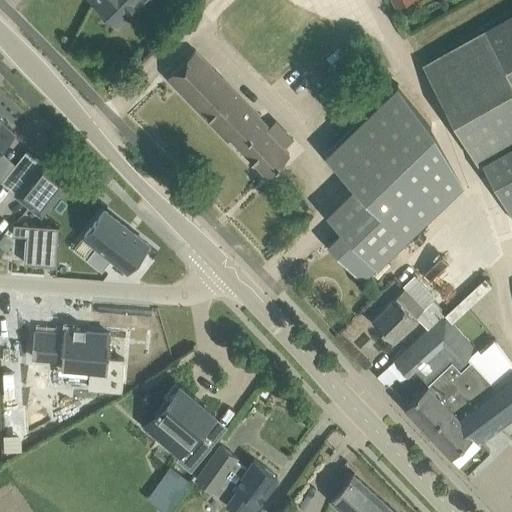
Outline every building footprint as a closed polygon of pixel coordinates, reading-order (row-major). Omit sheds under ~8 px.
[(94,0),(118,26),(139,6),(144,0),(94,0)] [(482,155),(511,208),(511,13),(426,62),(479,156),(482,155)] [(338,46),(326,57),(349,83),(361,72),(338,46)] [(181,63),(167,77),(228,140),(231,137),(268,175),(282,161),(290,153),(266,128),(269,125),(195,49),(181,63)] [(402,89),(398,83),(331,148),(325,153),(356,183),(326,213),(342,230),(328,243),(363,279),(464,182),(436,129),(402,89)] [(328,95),(321,102),(331,112),(338,105),(328,95)] [(0,116),(0,147),(15,132),(0,116)] [(2,151),(0,153),(0,181),(15,163),(2,151)] [(42,160),(15,194),(40,215),(67,181),(42,160)] [(104,209),(84,234),(97,244),(86,258),(102,270),(113,256),(129,269),(149,244),(104,209)] [(13,222),(13,234),(27,235),(25,263),(57,265),(59,226),(13,222)] [(416,276),(373,318),(393,338),(416,315),(432,300),(436,296),(416,276)] [(428,328),(393,359),(394,360),(408,375),(409,375),(416,369),(429,382),(455,357),(460,363),(475,348),(444,313),(428,327),(428,328)] [(66,333),(36,330),(33,357),(64,360),(63,368),(91,370),(90,387),(121,390),(124,359),(107,357),(109,331),(85,329),(86,326),(74,325),(74,329),(67,328),(66,333)] [(429,382),(405,405),(468,471),(490,449),(481,440),(511,417),(511,362),(494,338),(482,350),(477,346),(475,348),(460,363),(455,357),(429,382)] [(198,434),(216,414),(179,383),(178,384),(175,382),(164,396),(167,398),(156,411),(145,424),(180,454),(177,458),(191,470),(212,445),(198,434)] [(20,415),(29,415),(28,393),(5,394),(7,431),(21,430),(20,415)] [(238,455),(222,443),(197,478),(213,490),(223,476),(237,487),(227,501),(243,511),(251,511),(278,475),(254,458),(248,466),(236,458),(238,455)] [(147,495),(165,509),(190,479),(172,464),(147,495)] [(397,511),(354,472),(331,498),(345,511),(397,511)]
